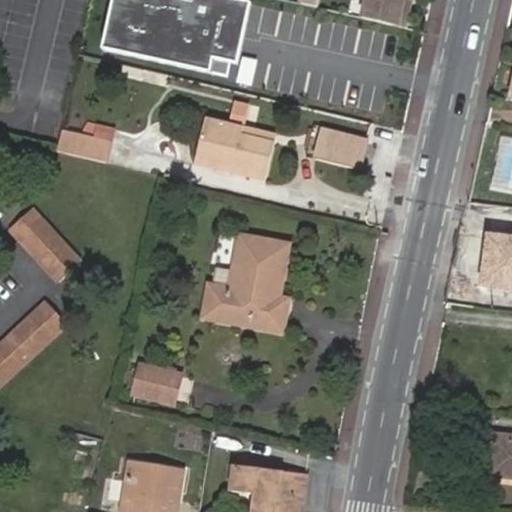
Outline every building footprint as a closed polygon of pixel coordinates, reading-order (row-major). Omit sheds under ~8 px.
[(252,3),(239,0),(113,0),(103,50),(228,76),(231,62),(239,64),(252,3)] [(364,0),(360,19),(402,29),(408,0),(364,0)] [(232,162),(230,170),(264,178),(274,139),(241,132),(242,126),(205,117),(196,155),(232,162)] [(274,139),(276,133),(242,126),(241,132),(274,139)] [(511,130),(506,129),(495,180),(511,182),(511,130)] [(322,130),(319,143),(316,156),(359,166),(365,139),(322,130)] [(57,150),(105,162),(110,142),(61,131),(57,150)] [(196,155),(194,162),(230,170),(232,162),(196,155)] [(12,227),(62,280),(83,259),(34,205),(12,227)] [(511,238),(487,235),(480,288),(511,292),(511,238)] [(280,300),(289,247),(244,239),(233,293),(212,289),(207,317),(283,332),(287,308),(279,306),(273,304),(274,298),(280,300)] [(49,302),(0,346),(0,384),(69,322),(49,302)] [(142,366),(135,392),(175,403),(182,377),(142,366)] [(511,436),(493,435),(489,477),(511,479),(511,436)] [(184,469),(131,461),(122,511),(173,511),(175,501),(179,501),(184,469)] [(259,494),(257,511),(304,511),(309,476),(238,466),(236,491),(259,494)]
